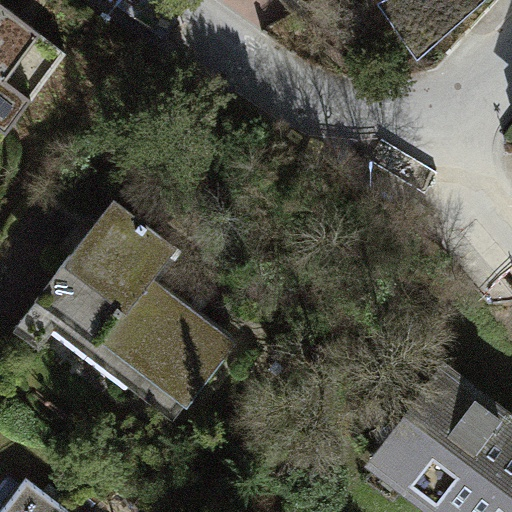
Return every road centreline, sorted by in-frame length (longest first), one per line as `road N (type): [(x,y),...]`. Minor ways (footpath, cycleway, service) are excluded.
road 1 (residential): [(158,0),(270,81),(420,138)]
road 2 (residential): [(420,138),(511,251)]
road 3 (residential): [(420,138),(511,53)]
